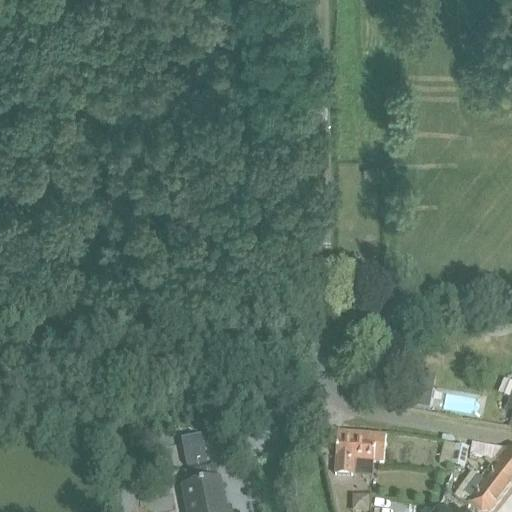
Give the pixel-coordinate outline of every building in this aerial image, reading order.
[(384,320),(419,325),(422,304),(387,299),(384,320)] [(350,324),(350,342),(362,343),(362,331),(362,327),(362,325),(350,324)] [(511,397),(511,380),(507,379),(502,395),(511,397)] [(417,392),(413,409),(430,412),(433,396),(417,392)] [(283,422),(246,436),(254,459),(291,445),(283,422)] [(338,433),(335,477),(353,479),(354,465),(373,466),(384,467),(385,447),(385,445),(385,444),(386,438),(379,437),(369,436),(360,436),(339,434),(338,433)] [(201,437),(182,441),(187,468),(206,465),(201,437)] [(474,472),(460,491),(466,495),(462,501),(468,509),(471,505),(480,511),(491,511),(511,485),(511,449),(492,446),(472,443),(471,446),(470,454),(488,457),(493,461),(480,477),(474,472)] [(450,444),(446,461),(451,462),(450,466),(463,469),(466,454),(468,447),(456,445),(455,445),(450,444)] [(226,511),(221,482),(219,469),(187,475),(189,487),(186,488),(190,511),(226,511)] [(373,510),(374,493),(356,492),(356,509),(373,510)]
